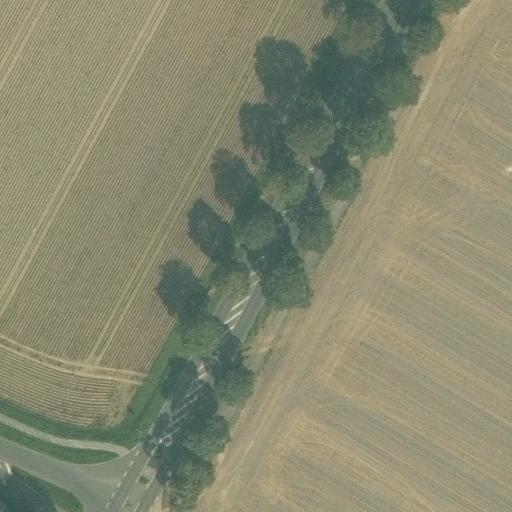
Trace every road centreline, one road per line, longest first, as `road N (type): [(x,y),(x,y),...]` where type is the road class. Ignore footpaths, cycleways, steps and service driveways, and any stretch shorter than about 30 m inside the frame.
road 1 (primary): [(406,0),(128,511)]
road 2 (secondary): [(112,511),(0,451)]
